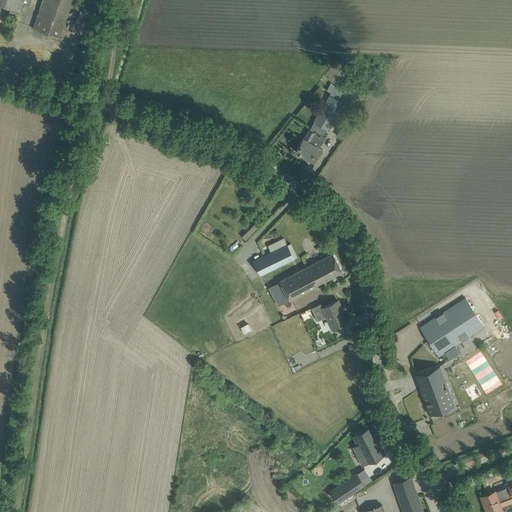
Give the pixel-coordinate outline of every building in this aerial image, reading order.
[(0,0),(0,4),(20,11),(23,4),(29,6),(31,0),(0,0)] [(62,38),(75,0),(43,0),(33,28),(62,38)] [(85,35),(88,37),(91,30),(84,27),(78,39),(82,42),(85,35)] [(313,121),(326,129),(327,129),(343,102),(339,99),(344,90),(335,85),(330,94),(313,121)] [(336,135),(342,138),(348,129),(342,126),(336,135)] [(326,137),(323,135),(310,128),(303,138),(302,138),(295,150),(310,159),(317,147),(319,148),(326,137)] [(254,224),(243,236),(246,239),(258,227),(254,224)] [(261,275),(285,263),(294,259),(287,244),(254,260),(261,275)] [(324,258),(280,281),(283,287),(288,298),(290,300),(334,277),(343,272),(333,253),(324,258)] [(439,355),(448,350),(485,326),(466,297),(421,327),(439,355)] [(321,303),(312,307),(315,313),(319,321),(327,317),(332,328),(337,325),(346,321),(341,309),(342,308),(338,300),(329,304),(323,307),(321,303)] [(287,352),(306,340),(301,332),(282,345),(287,352)] [(511,347),(507,340),(497,347),(511,369),(511,374),(508,377),(511,382),(511,381),(511,347)] [(308,342),(293,348),(294,352),(309,346),(308,342)] [(310,346),(295,353),(298,360),(313,352),(310,346)] [(443,364),(419,373),(433,413),(458,404),(443,364)] [(367,461),(384,453),(375,436),(372,437),(368,430),(355,437),(367,461)] [(332,490),(339,501),(363,485),(355,475),(332,490)] [(424,511),(411,477),(394,483),(403,511),(424,511)] [(511,485),(509,487),(495,492),(495,491),(482,496),(487,511),(502,511),(499,502),(511,496),(511,485)]
